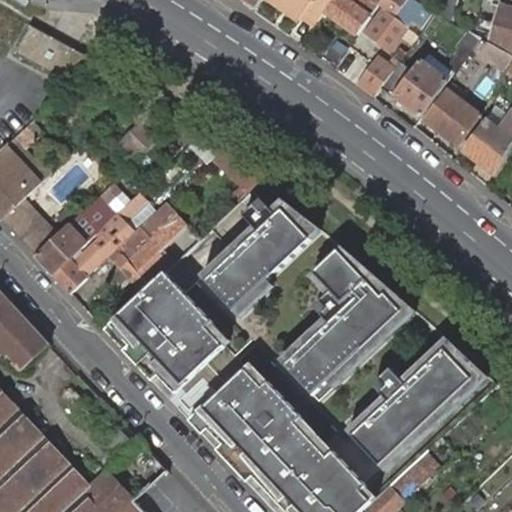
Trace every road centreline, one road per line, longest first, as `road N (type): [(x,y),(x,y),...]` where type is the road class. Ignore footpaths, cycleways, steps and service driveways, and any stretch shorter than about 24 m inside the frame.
road 1 (secondary): [(511,267),(323,113),(148,0)]
road 2 (residential): [(243,511),(0,252)]
